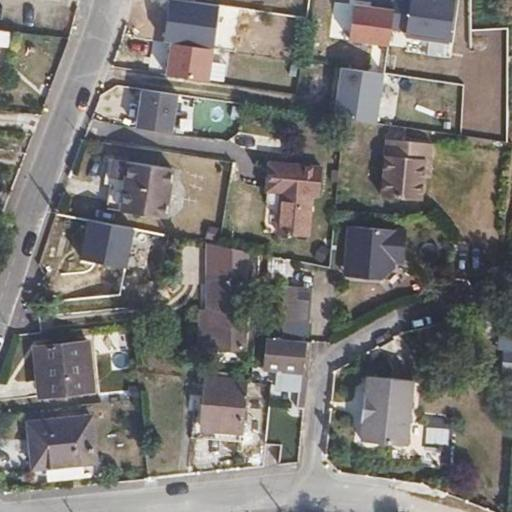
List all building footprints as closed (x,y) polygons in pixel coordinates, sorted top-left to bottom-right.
[(311,0),(310,10),(322,11),(321,30),(355,34),(375,37),(377,17),(357,14),(358,0),(311,0)] [(445,0),(445,11),(471,12),(471,0),(445,0)] [(375,37),(355,34),(352,56),(373,57),(375,37)] [(174,74),(174,44),(153,45),(154,74),(174,74)] [(219,82),(221,48),(177,46),(175,80),(219,82)] [(387,126),(395,76),(341,67),(333,117),(387,126)] [(180,135),(185,94),(143,90),(139,131),(180,135)] [(419,202),(423,179),(425,164),(429,165),(432,146),(388,140),(379,196),(419,202)] [(124,188),(121,212),(165,218),(171,169),(113,161),(109,186),(124,188)] [(295,170),(282,168),(278,188),(280,188),(274,228),(303,232),(309,193),(318,194),(322,167),(296,164),(295,170)] [(278,188),(282,168),(269,166),(267,186),(278,188)] [(109,186),(106,210),(121,212),(124,188),(109,186)] [(345,223),(341,259),(348,260),(347,275),(371,278),(388,267),(390,260),(399,261),(403,232),(345,223)] [(165,267),(171,237),(130,230),(125,260),(165,267)] [(348,260),(341,259),(338,274),(347,275),(348,260)] [(215,275),(212,310),(210,347),(246,350),(251,277),(215,275)] [(292,286),(288,318),(311,321),(315,289),(292,286)] [(210,347),(212,310),(204,310),(203,346),(210,347)] [(285,338),(304,340),(304,333),(309,334),(311,321),(288,318),(285,338)] [(511,336),(506,336),(503,362),(511,363),(511,336)] [(279,466),(300,465),(305,418),(315,341),(304,340),(285,338),(273,337),(270,367),(281,369),(280,383),(300,386),(298,406),(268,403),(265,446),(278,447),(279,466)] [(90,402),(87,353),(32,357),(34,375),(39,375),(40,406),(90,402)] [(366,418),(362,418),(360,438),(405,444),(413,380),(366,375),(364,396),(369,396),(366,418)] [(197,417),(197,441),(207,435),(226,435),(226,444),(246,444),(245,384),(206,385),(206,401),(191,401),(191,418),(197,417)] [(428,423),(427,443),(449,445),(451,425),(428,423)] [(90,471),(85,431),(23,436),(28,477),(90,471)] [(207,435),(197,441),(197,444),(226,444),(226,435),(207,435)]
